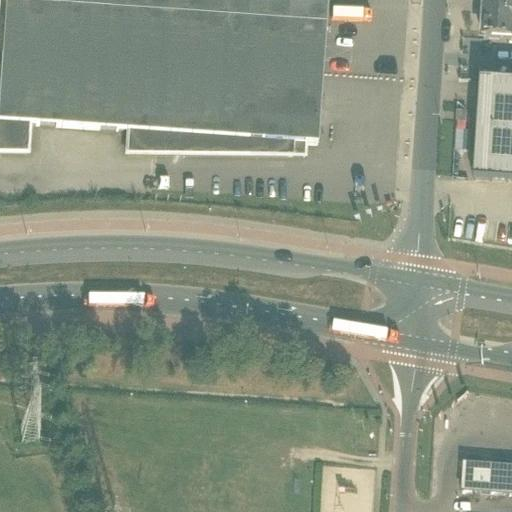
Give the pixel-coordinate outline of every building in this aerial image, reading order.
[(318,148),(327,0),(5,0),(0,75),(0,156),(28,157),(30,128),(127,134),(126,157),(293,159),(294,147),(294,146),(318,148)] [(511,0),(484,0),(486,1),(485,15),(511,16),(511,0)] [(511,16),(485,15),(485,28),(482,30),(481,36),(484,38),(484,42),(511,43),(511,16)] [(511,85),(481,83),(474,182),(511,184),(511,85)] [(467,114),(458,114),(457,114),(457,124),(467,124),(467,114)] [(511,468),(464,465),(462,495),(511,498),(511,468)]
